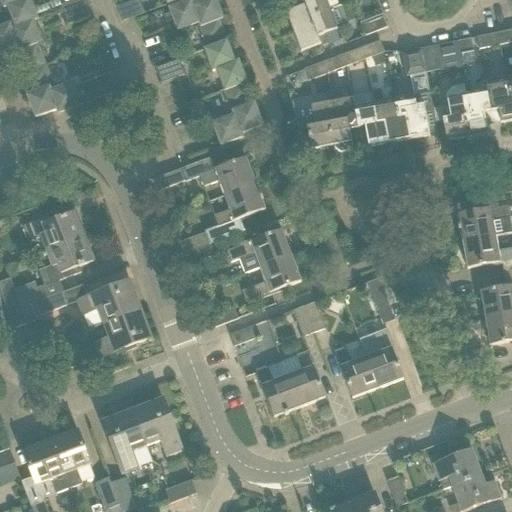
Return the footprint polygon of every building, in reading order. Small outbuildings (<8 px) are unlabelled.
[(29,0),(0,0),(0,1),(3,9),(7,7),(15,27),(36,19),(29,0)] [(56,0),(61,10),(83,2),(82,0),(56,0)] [(121,22),(143,13),(138,0),(135,0),(116,8),(121,22)] [(218,21),(222,20),(214,0),(206,0),(193,5),(191,0),(189,0),(166,9),(176,33),(197,25),(198,27),(194,28),(203,50),(202,50),(202,51),(226,41),(218,21)] [(311,16),(338,6),(335,0),(291,0),(295,10),(285,13),(292,32),(313,24),(311,16)] [(67,26),(89,17),(83,2),(61,10),(67,26)] [(329,11),(339,7),(338,6),(311,16),(313,24),(292,32),(300,53),(327,42),(324,35),(336,30),(329,11)] [(365,37),(387,28),(382,15),(360,24),(365,37)] [(32,22),(36,21),(36,19),(15,27),(10,29),(18,51),(14,52),(23,74),(43,65),(37,46),(40,45),(32,22)] [(500,46),(511,43),(511,30),(497,34),(500,45),(500,46)] [(500,46),(500,45),(497,34),(475,38),(478,50),(500,46)] [(475,63),(470,40),(470,39),(457,42),(462,66),(475,63)] [(238,61),(234,63),(226,41),(202,51),(211,73),(214,72),(222,91),(246,82),(238,61)] [(365,60),(384,53),(380,42),(361,49),(365,60)] [(425,73),(439,71),(434,47),(420,50),(425,73)] [(346,67),(365,60),(361,49),(342,56),(346,67)] [(407,77),(425,73),(420,50),(402,54),(407,77)] [(327,74),(346,67),(342,56),(323,63),(327,74)] [(161,84),(183,76),(177,61),(155,69),(161,84)] [(299,85),(327,74),(323,63),(303,71),(296,73),(299,85)] [(43,65),(23,74),(30,95),(26,96),(35,119),(56,111),(79,102),(72,84),(50,92),(49,89),(53,87),(45,65),(43,65)] [(110,73),(82,84),(89,103),(117,92),(110,73)] [(511,99),(511,100),(507,80),(485,84),(486,91),(492,121),(500,120),(500,124),(511,121),(511,99)] [(242,85),(246,84),(246,82),(222,91),(222,92),(219,93),(229,118),(212,124),(219,143),(263,126),(254,104),(250,105),(242,85)] [(468,95),(466,95),(464,83),(454,84),(451,87),(445,94),(448,107),(437,109),(439,122),(443,122),(446,142),(469,138),(465,118),(472,116),(468,95)] [(381,90),(372,92),(374,104),(378,123),(386,122),(390,144),(391,150),(397,149),(395,143),(410,140),(405,118),(398,119),(394,100),(383,102),(381,90)] [(472,116),(465,118),(469,138),(470,144),(489,141),(485,123),(492,121),(486,92),(468,95),(472,116)] [(414,97),(394,100),(398,119),(405,118),(410,140),(429,136),(428,133),(428,131),(436,130),(429,94),(414,97)] [(354,108),(353,108),(352,100),(332,104),(335,122),(327,124),(332,146),(334,146),(334,149),(340,153),(353,151),(351,137),(359,136),(354,108)] [(327,124),(335,122),(332,104),(311,107),(313,120),(305,122),(311,150),(332,146),(327,124)] [(386,122),(378,123),(374,104),(354,108),(359,136),(365,135),(368,148),(390,144),(386,122)] [(246,159),(215,171),(210,159),(155,180),(159,191),(199,176),(203,188),(219,182),(224,197),(255,185),(246,159)] [(238,221),(265,211),(255,185),(224,197),(229,212),(214,217),(217,226),(201,232),(202,235),(179,244),(183,255),(210,245),(242,233),(238,221)] [(511,221),(511,218),(511,217),(511,192),(481,199),(483,211),(457,216),(462,243),(497,237),(497,236),(511,233),(511,221)] [(75,214),(61,219),(58,213),(22,227),(28,243),(38,239),(44,253),(84,238),(75,214)] [(282,231),(226,252),(230,263),(239,260),(244,274),(259,269),(291,257),(282,231)] [(497,237),(462,243),(467,270),(501,263),(504,277),(511,275),(511,248),(500,251),(497,237)] [(33,284),(14,291),(26,325),(40,320),(39,317),(34,303),(62,293),(57,282),(81,273),(79,268),(93,262),(84,238),(44,253),(49,267),(37,272),(43,287),(36,290),(33,284)] [(187,266),(214,256),(210,245),(183,255),(187,266)] [(291,257),(259,269),(264,283),(241,292),(245,303),(301,283),(291,257)] [(506,288),(480,293),(484,320),(511,314),(511,275),(504,277),(506,288)] [(388,305),(396,302),(386,277),(379,279),(388,305)] [(394,320),(388,305),(379,279),(367,284),(382,325),(394,320)] [(9,280),(0,283),(0,293),(14,330),(26,325),(14,291),(9,280)] [(101,326),(139,311),(129,283),(75,303),(81,318),(84,317),(89,330),(101,326)] [(39,317),(67,307),(62,293),(34,303),(39,317)] [(325,330),(322,322),(315,303),(304,307),(314,334),(325,330)] [(302,338),(314,334),(304,307),(292,312),(302,338)] [(238,320),(237,317),(233,308),(207,318),(212,330),(238,320)] [(99,358),(150,339),(139,311),(101,326),(106,339),(94,343),(99,358)] [(511,314),(484,320),(489,347),(511,342),(511,314)] [(260,338),(255,327),(255,326),(229,336),(233,347),(260,338)] [(387,330),(359,340),(366,358),(378,390),(403,381),(396,362),(398,361),(387,330)] [(61,373),(73,368),(62,340),(50,345),(58,366),(61,373)] [(366,358),(350,364),(344,349),(335,353),(337,358),(336,359),(352,400),(378,390),(366,358)] [(117,370),(128,366),(123,353),(112,358),(117,370)] [(325,399),(318,381),(307,353),(297,357),(302,371),(287,376),(299,409),(325,399)] [(267,367),(256,371),(273,419),(299,409),(287,376),(272,382),(267,367)] [(164,458),(181,451),(162,401),(133,412),(147,449),(159,445),(164,458)] [(133,455),(147,449),(133,412),(103,423),(123,476),(138,470),(133,455)] [(76,470),(89,466),(77,433),(50,443),(68,490),(82,485),(76,470)] [(54,495),(68,490),(50,443),(23,453),(35,486),(49,481),(54,495)] [(0,471),(15,466),(9,449),(0,452),(0,471)] [(442,491),(452,488),(481,477),(471,450),(432,465),(442,491)] [(0,484),(19,478),(15,466),(0,471),(0,484)] [(493,482),(484,486),(481,477),(452,488),(458,504),(448,508),(449,511),(466,511),(500,500),(493,482)] [(120,511),(131,511),(135,511),(124,479),(110,484),(109,479),(108,480),(110,486),(119,507),(120,511)] [(396,508),(407,504),(397,479),(387,483),(396,508)] [(120,511),(119,507),(110,486),(108,480),(95,484),(104,511),(108,511),(110,511),(120,511)] [(169,504),(196,495),(191,482),(165,491),(169,504)] [(380,511),(374,494),(348,504),(350,511),(380,511)]
